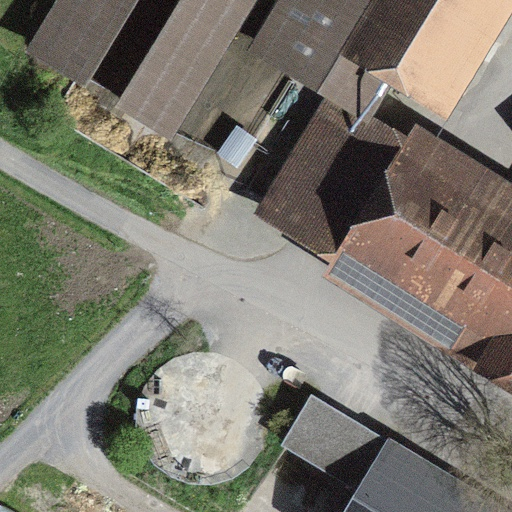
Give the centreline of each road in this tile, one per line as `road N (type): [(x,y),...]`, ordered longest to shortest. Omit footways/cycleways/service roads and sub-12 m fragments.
road 1 (residential): [(511,428),(0,151)]
road 2 (track): [(0,481),(205,267)]
